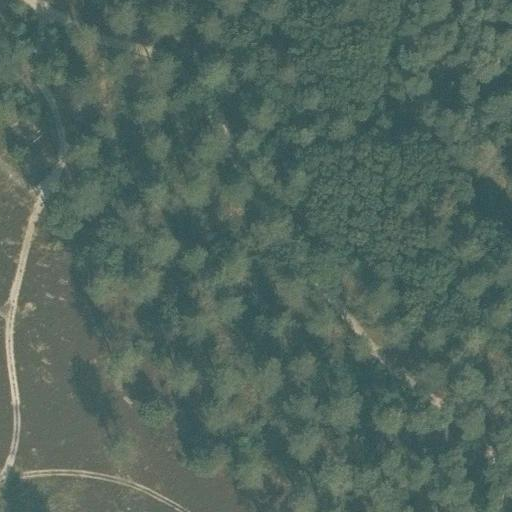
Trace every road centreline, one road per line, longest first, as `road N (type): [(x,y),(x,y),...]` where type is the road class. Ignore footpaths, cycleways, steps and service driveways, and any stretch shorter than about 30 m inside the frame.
road 1 (track): [(511,469),(409,385),(354,324),(254,190),(197,88),(166,60),(18,0)]
road 2 (track): [(43,11),(36,62),(58,115),(62,169),(36,210),(10,321),(16,433),(0,484)]
road 3 (track): [(0,490),(2,483),(72,470),(150,490),(182,511)]
